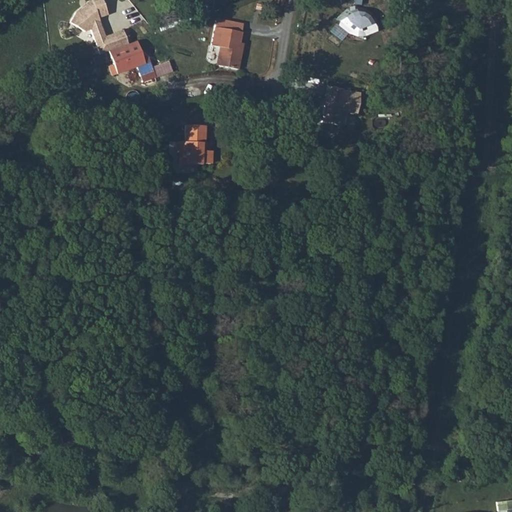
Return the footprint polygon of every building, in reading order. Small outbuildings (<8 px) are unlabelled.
[(98,0),(87,0),(88,1),(72,13),(66,24),(83,33),(87,32),(97,57),(107,53),(125,46),(120,31),(102,38),(95,19),(104,15),(98,0)] [(348,13),(336,26),(354,37),(373,30),(356,11),(348,13)] [(233,53),(238,23),(216,19),(212,22),(207,47),(216,48),(213,67),(234,70),(237,54),(233,53)] [(125,46),(107,53),(115,75),(141,66),(133,42),(125,46)] [(363,92),(325,86),(319,123),(336,126),(340,102),(361,105),(363,92)] [(178,141),(178,155),(185,155),(184,167),(199,167),(199,165),(208,165),(208,151),(204,151),(205,127),(186,126),(185,142),(178,141)]
